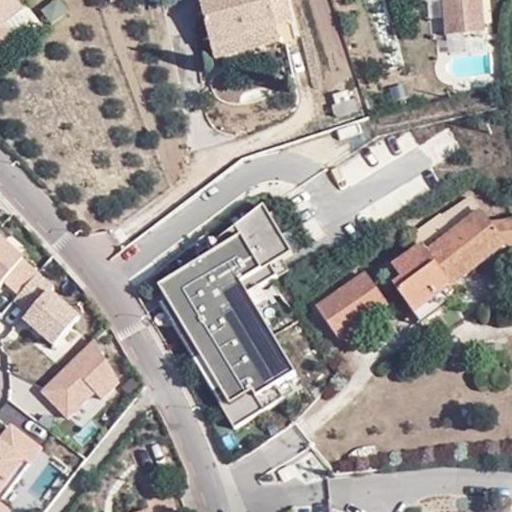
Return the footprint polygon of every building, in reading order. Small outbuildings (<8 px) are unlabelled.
[(0,0),(0,30),(7,25),(25,10),(17,0),(0,0)] [(199,0),(214,62),(279,47),(276,33),(268,3),(267,0),(199,0)] [(280,0),(268,3),(276,33),(291,29),(284,0),(280,0)] [(485,35),(484,15),(474,16),(474,6),(483,6),(482,0),(443,0),(447,38),(485,35)] [(474,16),(484,15),(483,6),(474,6),(474,16)] [(0,30),(0,46),(14,35),(7,25),(0,30)] [(395,271),(403,281),(424,310),(444,294),(445,293),(506,247),(511,246),(511,222),(489,224),(471,200),(445,219),(442,216),(411,240),(420,252),(395,271)] [(206,265),(164,289),(185,325),(178,330),(237,431),(289,401),(281,391),(301,379),(255,297),(281,281),(274,268),(295,255),(265,207),(201,256),(206,265)] [(9,285),(28,264),(1,241),(0,242),(0,290),(3,293),(9,285)] [(24,299),(43,278),(28,264),(9,285),(24,299)] [(388,308),(368,276),(318,309),(339,341),(388,308)] [(34,318),(54,296),(58,291),(43,278),(24,299),(19,304),(34,318)] [(424,310),(403,281),(395,289),(415,317),(415,316),(424,310)] [(424,310),(415,316),(423,327),(452,305),(444,294),(424,310)] [(58,349),(82,321),(54,296),(34,318),(29,323),(58,349)] [(120,387),(96,345),(45,393),(70,420),(97,394),(104,401),(120,387)] [(32,469),(46,452),(15,428),(2,446),(27,466),(32,469)] [(0,501),(27,466),(2,446),(0,448),(0,501)]
